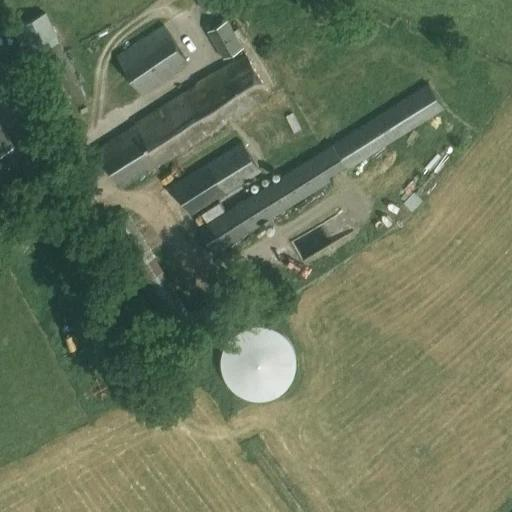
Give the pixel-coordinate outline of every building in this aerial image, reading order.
[(197,0),(203,10),(221,0),(197,0)] [(59,110),(85,98),(44,11),(18,23),(59,110)] [(206,30),(222,58),(243,46),(227,18),(206,30)] [(163,24),(117,55),(142,93),(186,64),(187,60),(163,24)] [(199,86),(97,148),(122,187),(270,94),(247,55),(212,77),(211,75),(198,83),(199,86)] [(427,83),(332,142),(348,168),(443,108),(427,83)] [(0,153),(13,145),(0,124),(0,153)] [(241,141),(172,185),(190,213),(259,170),(241,141)] [(312,154),(199,226),(215,252),(328,179),(312,154)] [(343,216),(325,230),(334,241),(352,226),(343,216)] [(294,369),(295,362),(294,354),(292,347),(289,341),(284,335),(278,330),(272,327),(265,325),(258,324),(250,325),(243,327),(237,330),(231,335),(226,341),(223,347),(221,354),(220,362),(221,369),(223,376),(226,383),(231,388),(237,393),(243,396),(250,399),(258,399),(265,399),(272,396),(278,393),(284,388),(289,383),(292,376),(294,369)]
